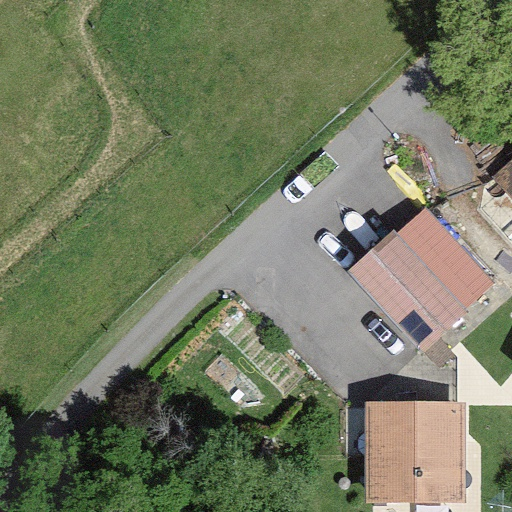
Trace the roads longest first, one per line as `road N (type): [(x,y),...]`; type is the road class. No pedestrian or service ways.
road 1 (residential): [(79,405),(507,0)]
road 2 (unclassified): [(0,506),(79,405)]
